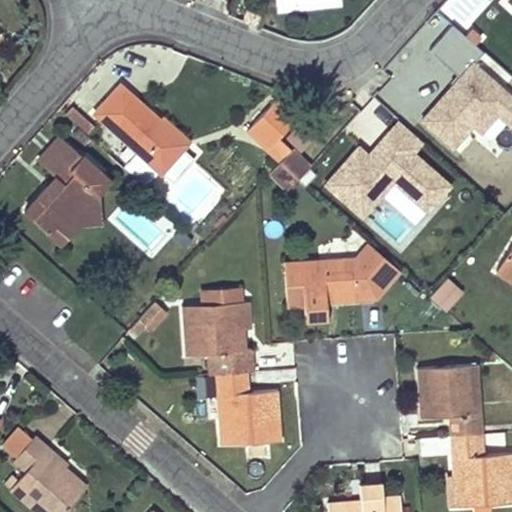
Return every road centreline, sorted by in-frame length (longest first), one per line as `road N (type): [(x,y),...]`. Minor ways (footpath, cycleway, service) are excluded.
road 1 (residential): [(114,0),(285,64),(333,69),(370,45),(410,0)]
road 2 (residential): [(222,511),(0,321)]
road 3 (residential): [(0,137),(114,0)]
